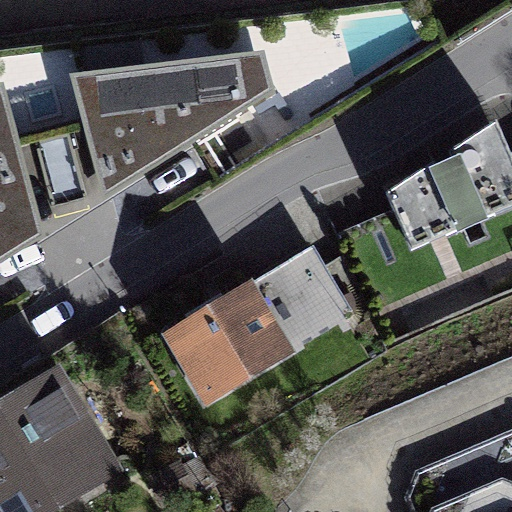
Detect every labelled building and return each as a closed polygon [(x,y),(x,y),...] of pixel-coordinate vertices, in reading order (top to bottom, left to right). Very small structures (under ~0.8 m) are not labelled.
[(272,54),(77,77),(110,195),(278,92),(272,54)] [(7,87),(0,87),(0,262),(45,235),(7,87)] [(511,155),(332,235),(370,321),(511,258),(511,155)] [(257,276),(164,327),(205,401),(299,350),(257,276)] [(63,360),(0,398),(0,511),(46,511),(127,464),(63,360)] [(511,511),(511,433),(403,476),(416,511),(511,511)]
